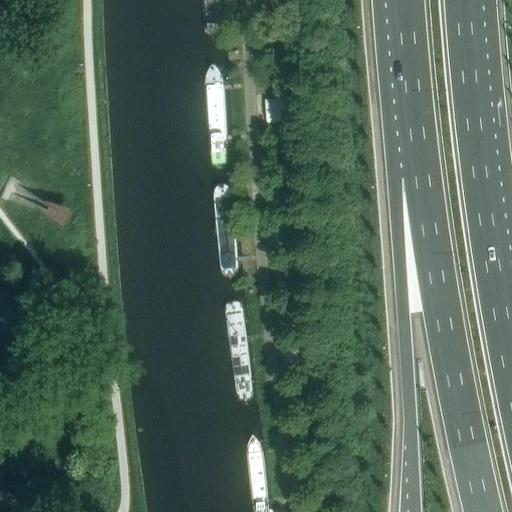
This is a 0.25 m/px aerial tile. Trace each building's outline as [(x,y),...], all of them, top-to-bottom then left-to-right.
[(219,0),(199,0),(201,39),(221,38),(219,0)] [(209,176),(230,175),(223,52),(202,53),(209,176)] [(269,104),(270,119),(288,118),(287,103),(293,102),(292,93),(265,94),(266,105),(269,104)] [(231,182),(212,184),(220,278),(239,276),(231,182)] [(293,227),(275,229),(277,242),(294,241),(293,227)] [(242,302),(224,304),(235,404),(253,402),(242,302)] [(287,363),(305,361),(303,348),(286,349),(287,363)] [(269,511),(262,434),(246,436),(253,511),(269,511)] [(304,482),(319,479),(318,467),(302,470),(304,482)]
